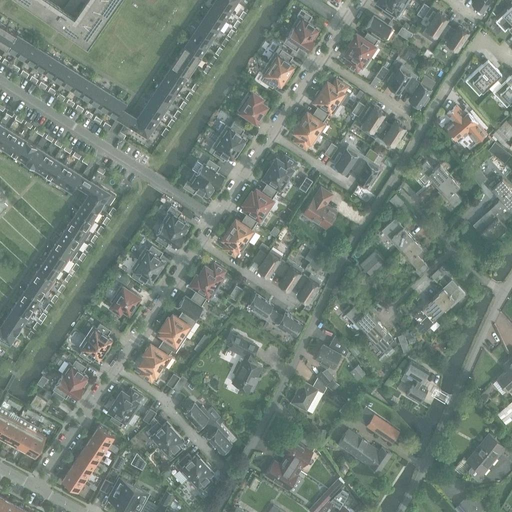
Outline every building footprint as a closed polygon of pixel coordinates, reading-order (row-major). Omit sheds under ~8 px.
[(23,0),(53,20),(60,25),(63,27),(73,34),(77,37),(88,45),(118,0),(23,0)] [(230,12),(236,3),(232,0),(214,0),(214,1),(230,12)] [(396,14),(399,15),(405,5),(397,0),(377,0),(377,1),(384,6),(381,11),(392,19),(395,13),(396,14)] [(474,0),(473,3),(483,10),(489,0),(474,0)] [(224,21),(230,12),(214,1),(208,10),(224,21)] [(423,17),(430,6),(424,2),(417,13),(423,17)] [(505,30),(508,27),(511,31),(511,5),(496,21),(505,30)] [(297,15),(299,16),(293,26),(294,26),(312,38),(313,38),(319,28),(314,24),(309,20),(312,15),(301,8),(297,15)] [(219,29),(224,21),(208,10),(202,19),(219,29)] [(437,35),(437,34),(442,38),(450,26),(445,23),(448,18),(438,11),(436,13),(433,11),(428,19),(431,21),(426,28),(437,35)] [(367,25),(373,29),(371,31),(380,37),(381,35),(384,37),(384,36),(386,38),(393,28),(391,26),(374,15),(367,25)] [(213,38),(219,29),(202,19),(196,28),(213,38)] [(408,30),(413,33),(417,27),(412,24),(408,30)] [(458,24),(455,30),(450,26),(442,38),(447,41),(445,44),(456,51),(458,48),(469,32),(458,24)] [(300,45),(308,50),(315,39),(313,38),(312,38),(294,26),(284,42),(297,50),(300,45)] [(409,39),(413,33),(408,30),(402,26),(398,32),(409,39)] [(0,38),(0,43),(7,48),(17,33),(7,27),(0,38)] [(207,47),(213,38),(196,28),(191,36),(207,47)] [(349,42),(350,43),(349,43),(352,44),(371,57),(378,47),(375,45),(375,44),(378,39),(367,31),(364,37),(356,32),(349,42)] [(7,48),(16,54),(26,39),(17,33),(7,48)] [(201,56),(207,47),(191,36),(185,45),(201,56)] [(16,54),(26,59),(35,44),(26,39),(16,54)] [(26,59),(35,65),(44,50),(35,44),(26,59)] [(362,65),(365,67),(371,57),(352,44),(345,54),(350,57),(346,63),(357,70),(361,65),(362,65)] [(195,65),(201,56),(185,45),(179,54),(195,65)] [(407,45),(400,56),(405,60),(409,55),(414,58),(418,52),(407,45)] [(282,48),(279,46),(268,62),(290,76),(294,70),(292,68),(295,65),(290,61),(293,56),(282,48)] [(427,49),(423,54),(429,58),(432,53),(427,49)] [(35,65),(44,71),(53,56),(44,50),(35,65)] [(189,74),(195,65),(179,54),(173,63),(189,74)] [(44,71),(53,77),(63,62),(53,56),(44,71)] [(435,62),(429,58),(425,64),(431,68),(435,62)] [(53,77),(62,83),(72,68),(63,62),(53,77)] [(284,81),(286,83),(290,76),(268,62),(262,72),(264,73),(264,74),(265,74),(261,80),(272,87),(276,82),(281,85),(284,81)] [(487,66),(483,63),(465,80),(473,88),(476,84),(482,91),(496,78),(502,73),(491,62),(487,66)] [(183,83),(189,74),(173,63),(167,72),(183,83)] [(383,64),(376,75),(382,79),(389,69),(388,68),(383,65),(383,64)] [(389,84),(399,91),(403,86),(408,90),(415,78),(416,79),(418,75),(402,65),(400,67),(395,74),(392,72),(387,80),(390,82),(389,84)] [(62,83),(72,88),(81,73),(72,68),(62,83)] [(177,92),(183,83),(167,72),(161,81),(177,92)] [(72,88),(81,94),(90,79),(81,73),(72,88)] [(502,73),(496,78),(501,83),(507,78),(502,73)] [(493,91),(494,92),(500,99),(504,96),(510,103),(511,100),(511,75),(511,74),(507,78),(501,83),(493,91)] [(336,78),(333,84),(328,80),(321,90),(321,91),(340,103),(347,93),(344,91),(347,85),(336,78)] [(431,88),(421,81),(420,82),(416,79),(415,78),(408,90),(413,93),(409,98),(420,105),(422,103),(424,105),(430,97),(427,95),(431,88)] [(81,94),(90,100),(99,85),(90,79),(81,94)] [(171,101),(177,92),(161,81),(155,90),(171,101)] [(90,100),(99,106),(109,91),(99,85),(90,100)] [(314,101),(319,104),(316,109),(327,116),(330,111),(331,112),(331,111),(334,113),(340,103),(321,91),(321,90),(319,89),(315,96),(317,97),(314,101)] [(360,98),(364,92),(360,89),(356,95),(360,98)] [(165,109),(171,101),(155,90),(149,99),(165,109)] [(99,106),(108,112),(118,97),(109,91),(99,106)] [(257,122),(268,105),(261,101),(263,97),(253,91),(251,94),(248,92),(237,109),(257,122)] [(117,117),(127,102),(118,97),(108,112),(117,117)] [(159,118),(165,109),(149,99),(143,108),(159,118)] [(359,100),(352,111),(358,115),(365,104),(359,100)] [(486,133),(468,112),(465,114),(457,105),(447,113),(453,120),(446,127),(458,140),(469,131),(477,141),(486,133)] [(363,123),(374,130),(374,129),(379,132),(379,133),(387,121),(381,118),(385,113),(374,106),(373,108),(370,106),(365,114),(368,116),(363,123)] [(153,127),(159,118),(143,108),(137,117),(153,127)] [(316,109),(313,114),(307,111),(301,121),(317,132),(317,133),(320,134),(327,124),(324,122),(323,121),(327,116),(316,109)] [(125,122),(148,136),(153,127),(137,117),(131,113),(125,122)] [(406,127),(395,120),(392,125),(387,121),(379,133),(379,132),(377,136),(392,146),(394,144),(399,137),(402,139),(407,131),(404,129),(406,127)] [(502,144),(511,133),(511,125),(506,120),(492,134),(502,144)] [(306,148),(310,142),(311,142),(317,133),(317,132),(301,121),(294,131),(299,135),(295,140),(306,148)] [(0,141),(9,128),(0,122),(0,141)] [(229,127),(226,125),(220,135),(241,149),(246,143),(244,141),(246,138),(241,134),(245,129),(234,122),(230,127),(229,127)] [(0,141),(0,145),(8,150),(18,134),(9,128),(0,141)] [(8,150),(17,156),(27,139),(18,134),(8,150)] [(235,154),(237,156),(241,149),(220,135),(209,151),(213,153),(224,160),(227,155),(232,158),(235,154)] [(17,156),(26,162),(36,145),(27,139),(17,156)] [(511,154),(495,141),(488,150),(504,163),(511,154)] [(331,157),(338,146),(334,143),(332,142),(324,152),(331,157)] [(26,162),(35,168),(46,151),(36,145),(26,162)] [(336,164),(346,171),(350,166),(355,170),(364,155),(349,145),(347,147),(342,154),(339,152),(334,160),(337,162),(336,164)] [(35,168),(44,173),(55,157),(46,151),(35,168)] [(282,160),(277,157),(270,167),(287,178),(293,168),(296,162),(285,155),(282,160)] [(380,165),(364,155),(355,170),(360,173),(356,178),(367,185),(368,183),(371,185),(377,177),(374,175),(380,165)] [(44,173),(54,179),(64,163),(55,157),(44,173)] [(209,158),(205,164),(203,162),(197,172),(215,184),(215,185),(217,186),(224,176),(217,171),(220,166),(209,158)] [(426,159),(418,166),(436,186),(450,174),(440,163),(434,168),(426,159)] [(54,179),(63,185),(73,169),(64,163),(54,179)] [(289,180),(290,180),(287,178),(270,167),(263,177),(268,181),(265,186),(276,193),(279,188),(280,188),(283,190),(289,180)] [(83,174),(82,174),(73,169),(63,185),(72,191),(83,174)] [(203,192),(203,191),(208,195),(215,185),(215,184),(197,172),(196,171),(189,181),(187,179),(183,186),(194,193),(197,189),(203,192)] [(454,190),(460,184),(450,174),(436,186),(454,206),(462,198),(454,190)] [(299,186),(305,191),(313,180),(306,176),(299,186)] [(499,200),(486,211),(494,220),(498,216),(503,221),(511,213),(511,188),(502,178),(496,183),(495,183),(490,187),(495,192),(496,192),(501,197),(498,200),(499,200)] [(111,193),(90,179),(84,189),(89,192),(105,202),(111,193)] [(252,190),(247,196),(269,210),(276,201),(273,199),(272,198),(276,193),(265,186),(261,191),(256,187),(254,191),(252,189),(252,190)] [(330,222),(331,222),(333,218),(333,217),(336,212),(325,204),(332,194),(321,187),(314,198),(313,197),(304,212),(326,227),(330,222)] [(83,202),(99,212),(105,202),(89,192),(83,202)] [(404,201),(396,193),(389,199),(397,208),(404,201)] [(260,219),(262,220),(269,210),(247,196),(243,203),(245,204),(243,208),(248,211),(244,216),(255,224),(259,218),(260,219)] [(92,221),(99,212),(83,202),(77,211),(92,221)] [(169,212),(162,222),(164,222),(184,236),(188,229),(186,227),(189,224),(184,220),(179,216),(182,211),(171,204),(167,211),(169,212)] [(86,231),(92,221),(77,211),(70,221),(86,231)] [(498,216),(494,220),(486,211),(482,215),(473,224),(481,232),(482,230),(491,241),(507,226),(503,221),(498,216)] [(253,229),(252,229),(255,224),(244,216),(241,221),(236,218),(229,228),(249,241),(255,231),(253,229)] [(395,217),(381,230),(399,249),(413,237),(403,226),(395,217)] [(80,240),(86,231),(70,221),(64,230),(80,240)] [(184,236),(164,222),(157,232),(159,233),(156,239),(167,246),(170,241),(177,246),(184,236)] [(239,249),(242,251),(249,241),(229,228),(222,238),(228,242),(224,247),(235,255),(239,249),(239,250),(239,249)] [(74,249),(80,240),(64,230),(58,240),(74,249)] [(423,248),(413,237),(399,249),(421,273),(429,267),(417,253),(423,248)] [(67,259),(74,249),(58,240),(52,249),(67,259)] [(145,248),(138,258),(158,271),(157,271),(159,272),(164,265),(162,264),(164,261),(159,257),(163,252),(152,244),(148,250),(148,249),(147,249),(145,248)] [(269,275),(272,270),(277,273),(285,262),(280,258),(282,255),(272,248),(270,251),(258,268),(269,275)] [(61,268),(67,259),(52,249),(45,258),(61,268)] [(253,259),(259,264),(266,253),(265,252),(260,249),(253,259)] [(378,253),(363,267),(370,274),(385,261),(378,253)] [(55,278),(61,268),(45,258),(39,268),(55,278)] [(142,283),(146,277),(151,281),(157,271),(158,271),(138,258),(132,268),(134,269),(134,270),(135,270),(131,276),(142,283)] [(285,262),(277,273),(283,276),(279,281),(290,288),(301,272),(303,269),(287,258),(285,262)] [(214,262),(210,268),(205,264),(199,274),(199,275),(218,287),(225,278),(222,276),(221,275),(225,269),(214,262)] [(48,287),(55,278),(39,268),(33,277),(48,287)] [(431,275),(435,279),(442,273),(438,269),(431,275)] [(190,283),(197,288),(194,293),(204,300),(208,295),(209,296),(211,297),(218,287),(199,275),(199,274),(197,273),(190,283)] [(308,301),(310,298),(312,300),(318,293),(315,291),(319,284),(321,281),(311,274),(309,277),(308,277),(303,274),(295,285),(301,288),(297,294),(308,301)] [(124,275),(121,278),(121,281),(126,284),(130,279),(124,275)] [(42,297),(48,287),(33,277),(26,287),(42,297)] [(130,279),(126,284),(131,287),(134,282),(130,279)] [(444,288),(433,298),(446,311),(465,293),(458,286),(452,280),(444,288)] [(120,312),(122,309),(129,313),(140,297),(121,283),(110,300),(113,302),(110,306),(120,312)] [(235,299),(243,288),(236,284),(229,295),(235,299)] [(36,306),(42,297),(26,287),(20,296),(36,306)] [(265,298),(256,292),(249,303),(256,307),(255,309),(253,311),(256,312),(256,313),(267,320),(270,322),(276,311),(270,307),(273,304),(271,302),(265,298)] [(202,306),(201,306),(204,300),(194,293),(190,298),(185,295),(178,305),(183,309),(182,311),(181,313),(195,322),(204,308),(202,306)] [(30,316),(36,306),(20,296),(14,306),(30,316)] [(422,333),(426,330),(446,311),(433,298),(414,316),(420,322),(416,325),(422,333)] [(349,304),(343,309),(346,313),(352,307),(349,304)] [(23,325),(30,316),(14,306),(8,315),(23,325)] [(346,313),(364,332),(377,320),(367,309),(361,315),(353,306),(352,307),(346,313)] [(285,312),(282,315),(276,311),(270,322),(283,331),(283,330),(286,332),(287,330),(288,329),(295,333),(302,323),(293,317),(293,316),(287,312),(287,313),(285,312)] [(168,315),(164,322),(186,336),(195,322),(181,313),(178,317),(173,313),(171,317),(169,315),(168,315)] [(23,325),(8,315),(1,325),(17,334),(23,325)] [(377,320),(364,332),(382,352),(383,351),(388,347),(389,345),(386,341),(391,336),(387,331),(377,320)] [(96,327),(96,328),(93,326),(86,336),(106,349),(105,349),(107,351),(112,344),(110,342),(112,339),(107,335),(111,330),(100,322),(96,328),(96,327)] [(161,342),(172,350),(175,352),(186,336),(164,322),(160,328),(160,329),(162,330),(159,333),(165,337),(161,342)] [(0,337),(11,344),(17,334),(1,325),(0,324),(0,337)] [(406,333),(409,342),(416,340),(412,330),(406,333)] [(252,355),(253,356),(258,346),(232,333),(227,344),(229,345),(228,348),(245,357),(233,382),(250,390),(250,389),(252,390),(256,383),(254,382),(262,366),(250,360),(252,355)] [(316,358),(320,360),(318,363),(328,368),(329,365),(333,368),(341,353),(346,356),(349,350),(336,335),(329,346),(324,343),(316,358)] [(90,361),(94,356),(99,359),(105,349),(106,349),(86,336),(80,346),(82,348),(83,348),(79,354),(90,361)] [(406,338),(400,340),(404,352),(410,349),(406,338)] [(201,339),(198,344),(203,347),(206,343),(201,339)] [(169,354),(172,350),(161,342),(158,347),(151,342),(150,342),(144,352),(144,353),(146,354),(162,365),(165,367),(172,357),(169,354)] [(198,344),(194,349),(199,352),(203,347),(198,344)] [(388,347),(383,351),(388,357),(394,350),(389,345),(388,347)] [(156,375),(162,365),(146,354),(139,364),(144,367),(140,373),(151,380),(155,375),(156,375)] [(511,356),(502,365),(506,369),(497,378),(498,379),(493,383),(502,393),(506,389),(507,389),(511,384),(511,356)] [(69,363),(62,373),(63,374),(83,387),(88,380),(86,379),(88,375),(83,372),(87,366),(76,359),(72,365),(71,364),(69,363)] [(412,360),(405,372),(417,378),(415,381),(414,380),(406,394),(419,402),(427,388),(420,384),(421,381),(422,382),(429,370),(412,360)] [(180,377),(174,372),(166,383),(173,387),(180,377)] [(69,392),(77,397),(83,387),(63,374),(53,389),(66,398),(69,392)] [(303,381),(291,402),(293,403),(293,405),(298,408),(300,406),(305,409),(312,413),(318,403),(311,399),(317,389),(323,393),(326,387),(317,377),(312,386),(303,381)] [(339,385),(332,379),(327,386),(334,391),(339,385)] [(127,393),(122,390),(115,400),(134,413),(141,402),(138,400),(142,395),(131,387),(127,393)] [(47,401),(36,394),(30,404),(40,411),(47,401)] [(134,413),(115,400),(108,410),(113,413),(110,419),(121,426),(124,421),(128,423),(134,413)] [(498,409),(491,400),(486,404),(493,413),(498,409)] [(511,418),(511,400),(497,413),(506,424),(511,418)] [(194,402),(184,411),(192,419),(191,419),(193,421),(194,421),(194,422),(196,424),(198,426),(201,423),(206,428),(213,422),(215,420),(220,416),(212,407),(207,411),(202,406),(200,407),(199,408),(194,402)] [(366,424),(392,443),(400,431),(374,413),(365,407),(357,418),(366,424)] [(156,412),(150,408),(143,418),(149,423),(156,412)] [(0,435),(7,440),(17,421),(7,416),(0,429),(0,435)] [(157,420),(148,429),(152,434),(152,435),(150,437),(157,446),(175,430),(166,421),(162,425),(157,420)] [(213,422),(206,428),(211,434),(208,437),(210,439),(209,439),(211,441),(212,441),(212,442),(214,444),(214,443),(222,452),(231,443),(226,437),(229,434),(215,420),(213,422)] [(16,445),(27,426),(17,421),(7,440),(16,445)] [(115,436),(99,425),(92,434),(117,451),(119,448),(111,442),(115,436)] [(26,450),(36,432),(27,426),(16,445),(26,450)] [(327,431),(319,429),(317,439),(325,441),(327,431)] [(348,429),(338,443),(379,472),(392,453),(381,446),(379,450),(348,429)] [(175,430),(157,446),(170,460),(170,459),(170,460),(183,448),(178,443),(183,439),(175,430)] [(301,430),(298,435),(303,438),(305,436),(306,434),(306,433),(304,432),(301,430)] [(36,455),(46,437),(36,432),(26,450),(36,455)] [(497,456),(506,446),(488,432),(475,448),(484,455),(489,450),(497,456)] [(107,447),(116,453),(117,451),(92,434),(86,443),(103,454),(107,447)] [(282,448),(288,452),(283,460),(299,470),(302,465),(303,466),(312,453),(304,447),(304,446),(298,442),(297,443),(289,438),(282,448)] [(107,467),(98,461),(103,454),(86,443),(80,452),(106,469),(107,467)] [(481,479),(483,476),(483,473),(497,456),(489,450),(484,455),(475,448),(466,459),(472,465),(469,469),(469,472),(478,479),(481,479)] [(95,465),(105,471),(106,469),(80,452),(74,461),(91,472),(95,465)] [(177,462),(174,465),(187,478),(204,463),(204,462),(196,454),(191,458),(187,453),(177,462)] [(126,458),(118,454),(112,466),(119,471),(126,458)] [(296,476),(295,475),(299,470),(283,460),(278,467),(272,463),(265,474),(273,480),(273,481),(278,484),(279,484),(287,489),(296,476)] [(97,487),(86,479),(91,472),(74,461),(68,470),(96,488),(97,487)] [(204,463),(187,478),(200,492),(202,490),(203,490),(212,481),(208,476),(212,472),(209,469),(211,467),(206,461),(204,462),(204,463)] [(343,463),(338,470),(345,474),(348,470),(347,466),(343,463)] [(167,469),(161,474),(164,478),(170,473),(167,469)] [(83,483),(95,490),(96,488),(68,470),(62,480),(78,490),(83,483)] [(115,503),(114,505),(121,509),(134,485),(121,477),(120,479),(119,478),(112,491),(116,493),(112,501),(115,503)] [(105,478),(99,489),(107,493),(113,483),(105,478)] [(338,478),(309,509),(311,511),(316,511),(343,484),(338,478)] [(148,494),(147,494),(148,492),(134,485),(121,509),(127,511),(128,511),(129,511),(131,511),(133,511),(137,505),(141,507),(148,494)] [(336,511),(357,511),(343,503),(349,493),(342,489),(330,500),(334,502),(333,503),(339,507),(336,511)] [(166,504),(172,493),(166,490),(160,501),(166,504)] [(467,497),(456,506),(461,511),(480,511),(484,508),(471,493),(467,497)] [(0,511),(9,511),(14,503),(5,498),(0,506),(0,511)] [(154,511),(157,506),(148,501),(145,506),(154,511)] [(21,511),(24,508),(14,503),(9,511),(21,511)]
